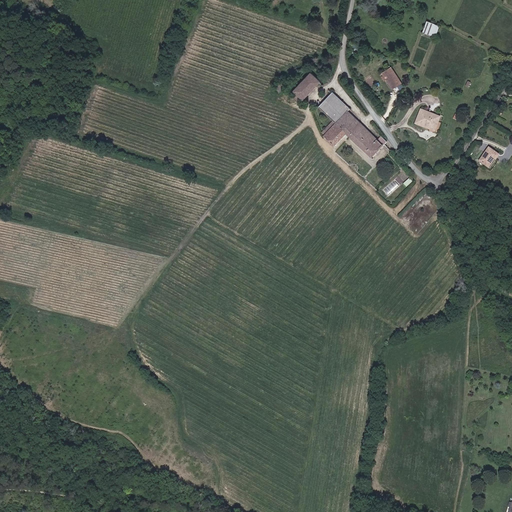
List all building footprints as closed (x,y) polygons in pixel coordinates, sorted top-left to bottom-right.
[(423,32),(436,36),(440,24),(426,21),(423,32)] [(382,73),(393,89),(402,83),(391,68),(382,73)] [(322,82),(312,73),(295,92),(305,101),(322,82)] [(384,145),(387,141),(382,137),(380,139),(350,111),(351,109),(334,93),(320,108),(334,121),(323,132),(325,137),(336,147),(347,135),(373,159),(385,146),(384,145)] [(418,124),(435,131),(440,117),(423,111),(418,124)] [(480,160),(490,167),(500,154),(489,147),(480,160)]
